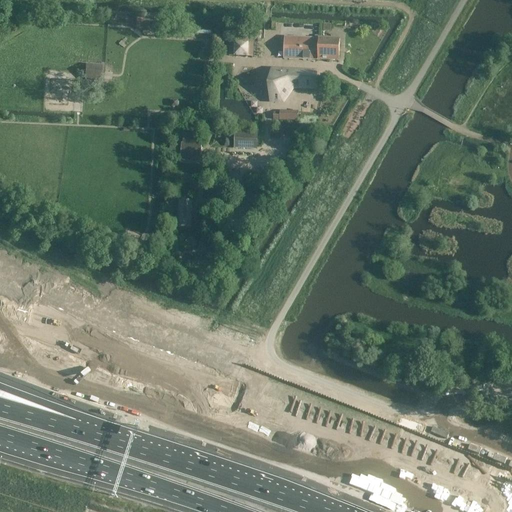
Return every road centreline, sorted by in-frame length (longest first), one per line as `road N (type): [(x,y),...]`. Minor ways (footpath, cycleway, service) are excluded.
road 1 (unclassified): [(402,104),(274,330),(269,354),(283,368),(411,415),(511,394)]
road 2 (motorway): [(0,370),(277,451),(443,511)]
road 3 (motorway): [(503,511),(164,391)]
road 4 (motorway): [(0,429),(271,511)]
road 5 (motorway): [(0,448),(207,511)]
road 6 (motorway): [(164,391),(0,304)]
road 7 (motorway): [(164,391),(0,346)]
